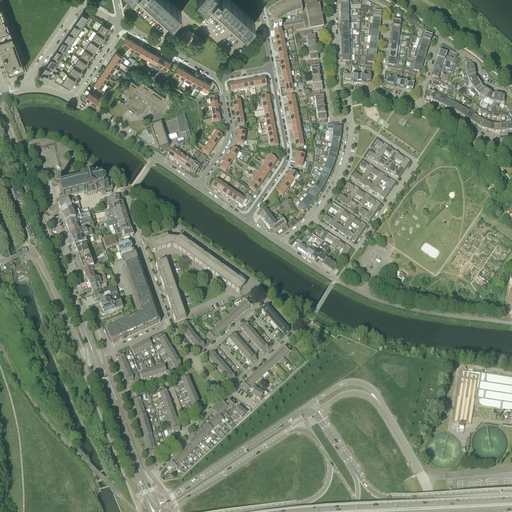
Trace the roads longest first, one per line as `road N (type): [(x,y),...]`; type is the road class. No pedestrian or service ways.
road 1 (residential): [(511,323),(372,298),(279,243)]
road 2 (residential): [(311,218),(358,247),(414,165),(367,128),(350,126)]
road 3 (primary): [(511,500),(303,511)]
road 4 (secondary): [(304,408),(154,506)]
road 5 (secondary): [(162,511),(303,419)]
road 6 (primary): [(511,491),(389,498),(354,469)]
road 7 (residential): [(245,220),(287,153),(271,68)]
road 8 (residential): [(511,95),(486,85),(475,61),(441,40),(417,104)]
road 9 (tertiary): [(95,359),(112,420),(154,506)]
road 10 (residential): [(245,293),(255,282),(180,228),(166,223),(137,232)]
road 11 (residential): [(26,87),(78,6),(121,25)]
road 12 (tertiary): [(145,479),(95,359)]
road 13 (residential): [(95,359),(84,354),(29,251)]
road 14 (primary): [(329,458),(328,480),(316,497),(234,511)]
road 15 (residential): [(377,399),(428,486),(430,511)]
